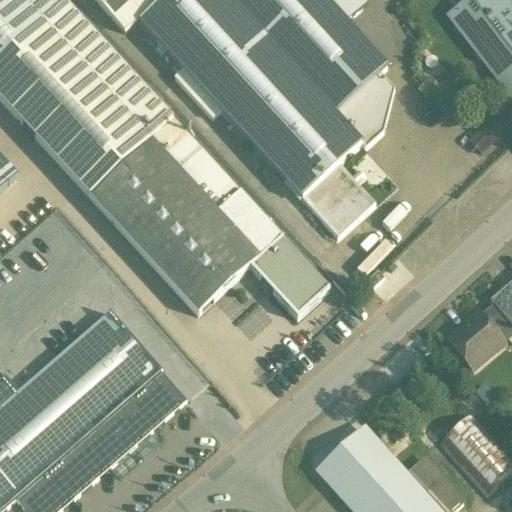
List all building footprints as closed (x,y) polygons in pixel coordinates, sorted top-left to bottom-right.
[(172,124),(61,0),(0,0),(0,102),(88,201),(172,124)] [(90,0),(124,37),(137,24),(139,26),(166,0),(90,0)] [(335,120),(224,0),(166,0),(139,26),(302,204),(339,170),(361,150),(361,149),(335,120)] [(386,73),(319,0),(224,0),(335,120),(380,79),(386,73)] [(511,15),(500,0),(481,15),(470,2),(447,20),(511,103),(511,15)] [(472,0),(470,2),(481,15),(500,0),(472,0)] [(380,79),(335,120),(361,149),(361,150),(364,154),(383,137),(394,94),(380,79)] [(449,81),(432,97),(443,109),(460,92),(449,81)] [(212,124),(185,94),(176,101),(204,131),(212,124)] [(492,123),(469,146),(481,157),(503,135),(492,123)] [(281,243),(172,124),(88,201),(198,320),(281,243)] [(0,201),(18,185),(0,164),(0,201)] [(302,204),(301,204),(337,243),(374,209),(339,170),(302,204)] [(511,285),(489,305),(511,331),(511,285)] [(479,319),(447,346),(471,375),(503,348),(501,345),(511,335),(511,331),(492,309),(479,320),(479,319)] [(0,381),(0,511),(7,511),(15,506),(20,511),(63,511),(186,407),(160,377),(161,375),(159,373),(157,374),(108,317),(17,395),(3,379),(0,381)] [(511,460),(478,418),(444,445),(488,501),(511,482),(511,460)] [(433,511),(363,433),(316,475),(350,511),(433,511)]
